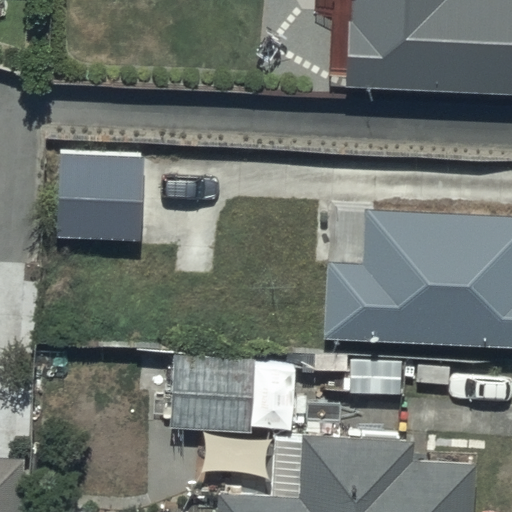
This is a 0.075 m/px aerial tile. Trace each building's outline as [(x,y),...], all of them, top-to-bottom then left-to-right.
[(511,0),(352,0),(351,81),(511,84),(511,0)] [(142,147),(59,147),(59,234),(142,234),(142,147)] [(365,257),(331,256),(328,334),(511,341),(511,209),(367,204),(365,257)] [(403,356),(349,356),(349,391),(404,390),(403,356)] [(254,363),(177,362),(176,427),(253,428),(254,363)] [(474,511),(476,456),(414,455),(415,432),(274,430),(273,489),(235,488),(234,511),(474,511)] [(0,511),(21,511),(24,451),(0,450),(0,511)]
